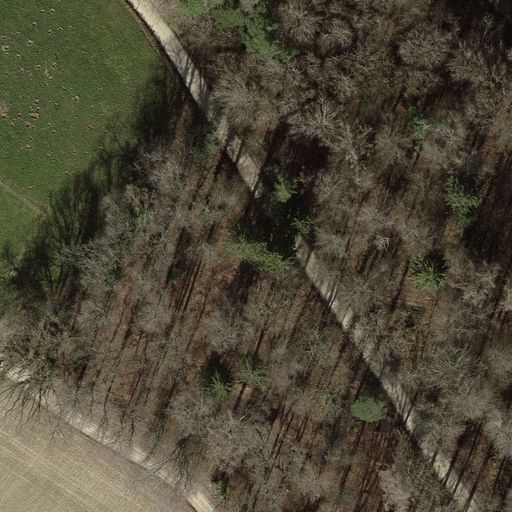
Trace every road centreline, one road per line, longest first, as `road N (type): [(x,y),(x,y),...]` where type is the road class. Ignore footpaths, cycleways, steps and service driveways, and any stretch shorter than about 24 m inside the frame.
road 1 (track): [(478,511),(284,233),(208,93),(139,0)]
road 2 (track): [(213,511),(168,466),(0,353)]
